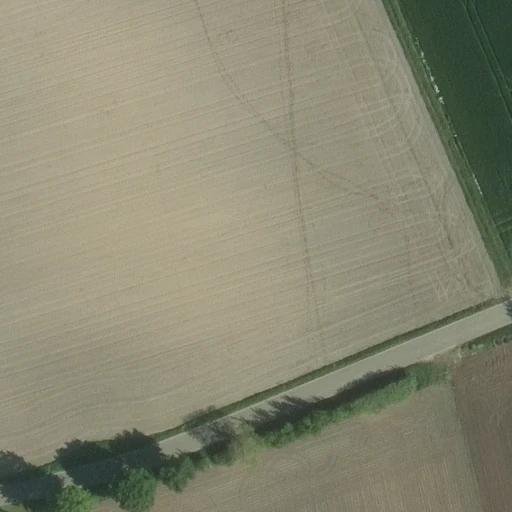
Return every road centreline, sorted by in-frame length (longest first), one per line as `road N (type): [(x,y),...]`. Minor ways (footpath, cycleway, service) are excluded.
road 1 (unclassified): [(511,307),(110,471),(0,499)]
road 2 (track): [(393,0),(511,288)]
